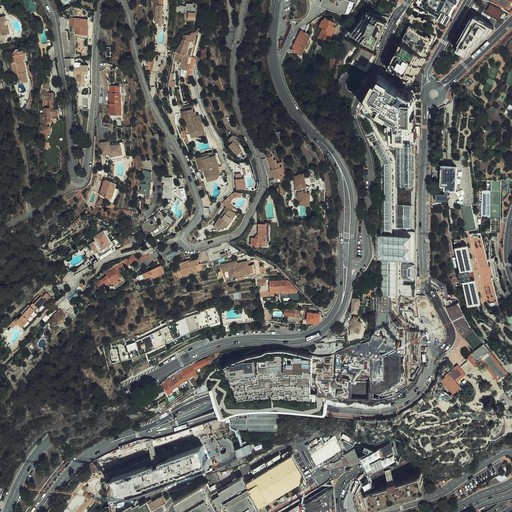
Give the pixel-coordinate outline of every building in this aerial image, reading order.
[(158,0),(147,0),(148,7),(148,15),(151,15),(151,20),(155,20),(155,15),(158,15),(158,3),(159,3),(158,0)] [(180,10),(179,16),(183,17),(184,9),(191,9),(191,5),(191,0),(189,0),(188,0),(188,4),(181,4),(181,3),(173,3),(174,9),(180,10)] [(296,0),(296,7),(293,21),(297,21),(299,20),(301,19),(302,18),(304,17),(305,16),(306,15),(307,13),(308,12),(309,10),(309,8),(309,7),(309,5),(309,3),(307,0),(296,0)] [(323,0),(323,2),(342,9),(343,6),(351,8),(353,0),(323,0)] [(457,7),(445,0),(415,0),(412,6),(446,26),(457,7)] [(511,2),(508,0),(493,0),(492,1),(511,13),(511,11),(511,2)] [(491,3),(485,12),(498,18),(500,17),(504,19),(508,15),(503,12),(503,11),(491,3)] [(373,49),(390,11),(366,8),(346,35),(373,49)] [(67,22),(72,22),(71,28),(74,29),(74,30),(85,31),(86,14),(68,13),(67,22)] [(319,18),(315,25),(318,27),(313,36),(318,38),(317,40),(325,44),(330,35),(327,34),(331,25),(330,24),(331,21),(320,16),(319,18)] [(412,25),(403,43),(390,74),(410,85),(424,53),(433,34),(429,24),(415,18),(412,25)] [(492,30),(478,20),(460,50),(466,56),(492,30)] [(300,31),(290,51),(301,56),(310,35),(300,31)] [(179,33),(178,38),(169,50),(176,52),(176,51),(181,53),(186,34),(180,33),(179,33)] [(340,55),(335,55),(334,63),(347,63),(355,48),(345,42),(342,48),(340,55)] [(376,56),(361,48),(354,60),(368,69),(376,56)] [(11,77),(12,81),(23,78),(23,74),(21,72),(19,66),(18,66),(16,59),(19,58),(16,49),(10,50),(9,51),(8,51),(7,52),(6,53),(6,54),(6,55),(6,57),(9,69),(8,69),(11,77)] [(74,73),(73,78),(75,78),(75,79),(76,80),(77,81),(78,81),(79,81),(80,80),(81,78),(82,70),(85,70),(85,62),(77,61),(76,64),(71,64),(70,69),(72,69),(72,73),(74,73)] [(34,131),(40,132),(43,133),(45,124),(42,123),(43,117),(46,118),(46,113),(54,112),(54,106),(50,106),(49,100),(51,90),(43,90),(43,86),(46,86),(46,75),(38,75),(38,87),(36,87),(37,98),(45,98),(45,105),(39,105),(39,112),(35,112),(36,122),(34,131)] [(418,92),(386,89),(374,78),(361,109),(389,125),(389,141),(417,140),(418,92)] [(490,78),(486,85),(491,88),(495,80),(490,78)] [(112,117),(112,111),(116,112),(117,91),(113,91),(113,84),(106,84),(105,111),(106,111),(105,115),(105,116),(112,117)] [(179,110),(182,122),(183,126),(185,132),(196,129),(192,114),(191,110),(189,110),(188,107),(179,110)] [(192,114),(196,129),(185,132),(186,136),(200,132),(195,113),(192,114)] [(237,147),(233,142),(235,140),(228,132),(223,136),(226,140),(223,142),(231,152),(237,147)] [(391,163),(379,143),(374,146),(385,165),(384,202),(382,202),(381,231),(391,231),(391,163)] [(413,145),(396,145),(396,187),(412,187),(413,145)] [(117,158),(116,148),(105,149),(106,152),(101,153),(101,157),(105,157),(105,160),(117,158)] [(194,167),(196,166),(198,166),(200,169),(200,170),(211,169),(209,165),(211,164),(207,152),(201,154),(201,152),(191,155),(194,167)] [(267,178),(268,178),(278,174),(274,165),(272,166),(271,162),(269,162),(267,158),(266,159),(264,155),(263,155),(262,153),(259,154),(265,170),(264,170),(267,178)] [(141,197),(142,197),(146,198),(148,198),(148,193),(146,193),(146,181),(144,181),(144,176),(147,176),(147,168),(145,158),(136,159),(137,169),(138,168),(137,187),(142,187),(141,197)] [(275,160),(271,162),(272,166),(274,165),(278,174),(268,178),(270,183),(280,179),(278,175),(281,174),(275,160)] [(456,167),(441,166),(439,187),(444,187),(444,191),(447,191),(455,191),(456,167)] [(292,188),(301,187),(301,184),(299,172),(290,173),(292,184),(292,188)] [(167,197),(169,188),(169,175),(162,174),(162,187),(160,195),(167,197)] [(481,191),(480,231),(498,233),(499,221),(500,218),(501,202),(510,193),(510,184),(511,182),(511,181),(509,179),(508,179),(501,181),(491,182),(487,183),(486,191),(481,191)] [(111,189),(112,184),(108,183),(102,182),(98,197),(114,200),(116,190),(111,189)] [(302,191),(301,187),(292,188),(291,188),(292,197),(293,197),(294,202),(305,203),(305,191),(302,191)] [(447,191),(444,191),(443,195),(435,195),(435,201),(446,202),(449,197),(449,194),(447,194),(447,191)] [(219,204),(211,218),(213,218),(215,218),(217,219),(219,219),(221,220),(223,221),(225,222),(231,210),(219,204)] [(411,205),(394,205),(394,228),(411,228),(411,205)] [(464,232),(476,229),(470,205),(459,208),(464,232)] [(148,215),(138,223),(144,231),(147,228),(150,233),(161,225),(165,220),(168,221),(172,216),(163,209),(160,213),(154,208),(149,215),(148,215)] [(307,217),(295,217),(295,223),(296,229),(307,229),(307,217)] [(211,218),(211,219),(212,219),(216,221),(217,223),(218,225),(219,226),(221,223),(223,224),(225,222),(223,221),(221,220),(219,219),(217,219),(215,218),(213,218),(211,218)] [(243,237),(246,242),(249,246),(250,246),(250,243),(255,244),(255,238),(257,238),(257,235),(259,235),(259,227),(253,226),(251,226),(251,235),(243,235),(243,237)] [(202,236),(194,231),(191,235),(198,241),(202,236)] [(97,237),(94,234),(86,240),(87,244),(81,248),(84,252),(91,261),(106,250),(105,249),(111,245),(108,240),(102,245),(97,237)] [(480,305),(498,304),(490,277),(492,276),(490,265),(488,265),(480,234),(465,235),(466,238),(466,240),(467,247),(464,247),(463,248),(462,248),(455,249),(461,273),(458,274),(459,278),(460,283),(463,283),(469,308),(476,306),(478,305),(480,305)] [(411,237),(377,236),(377,260),(381,260),(398,260),(412,261),(411,237)] [(224,254),(239,250),(234,248),(233,246),(232,244),(225,246),(222,246),(224,254)] [(128,258),(129,261),(111,270),(112,271),(115,269),(118,273),(121,271),(122,272),(126,271),(125,269),(128,267),(132,263),(132,262),(134,262),(142,260),(149,257),(148,255),(141,258),(141,257),(135,259),(134,256),(128,258)] [(198,263),(196,256),(187,258),(187,257),(177,259),(178,261),(180,269),(198,265),(198,263)] [(230,259),(218,261),(220,268),(221,267),(222,273),(248,268),(247,262),(244,263),(243,259),(230,261),(230,259)] [(398,297),(398,260),(381,260),(381,297),(398,297)] [(200,262),(198,263),(198,265),(180,269),(178,261),(174,262),(176,273),(201,268),(200,262)] [(139,274),(147,271),(148,272),(148,274),(158,269),(155,262),(137,269),(139,274)] [(250,262),(247,262),(248,268),(222,273),(221,267),(220,268),(221,273),(220,273),(222,278),(233,276),(232,273),(251,270),(250,262)] [(415,264),(403,264),(403,280),(414,280),(415,264)] [(115,269),(112,271),(113,272),(104,278),(105,279),(108,285),(117,279),(119,278),(116,274),(118,273),(115,269)] [(108,285),(105,279),(100,282),(103,286),(105,288),(110,285),(112,288),(116,285),(115,282),(118,280),(117,279),(108,285)] [(260,286),(261,297),(276,296),(276,294),(276,292),(282,292),(282,293),(282,298),(291,298),(291,292),(299,291),(288,280),(270,281),(270,285),(260,286)] [(13,319),(16,322),(20,326),(27,319),(26,318),(37,307),(38,308),(46,300),(47,301),(51,296),(46,292),(42,296),(41,295),(33,304),(32,303),(18,318),(16,316),(13,319)] [(414,299),(378,300),(378,317),(370,341),(348,349),(329,358),(316,359),(316,382),(316,393),(366,397),(375,397),(380,398),(396,393),(413,383),(421,368),(421,348),(421,335),(417,316),(414,299)] [(252,305),(243,306),(244,310),(246,311),(247,312),(248,314),(253,313),(252,305)] [(462,308),(461,305),(449,309),(454,325),(464,339),(475,333),(466,321),(462,308)] [(110,343),(113,358),(122,356),(132,354),(148,348),(157,344),(175,336),(201,325),(210,322),(218,320),(215,308),(206,309),(205,308),(200,309),(201,312),(187,317),(178,320),(151,333),(143,336),(127,342),(127,340),(124,341),(123,339),(110,343)] [(65,313),(61,309),(59,311),(58,310),(52,316),(53,317),(48,321),(53,326),(58,321),(59,322),(64,317),(63,316),(66,313),(65,313)] [(312,311),(306,310),(305,319),(309,319),(309,320),(320,321),(320,314),(315,313),(313,313),(313,311),(312,311)] [(352,322),(353,322),(351,328),(356,329),(356,330),(361,331),(363,321),(358,320),(359,317),(354,316),(353,319),(352,319),(352,322)] [(11,328),(16,322),(13,319),(8,325),(11,328)] [(495,355),(483,341),(475,347),(477,350),(467,358),(470,361),(474,366),(476,369),(484,363),(501,383),(502,382),(511,375),(509,372),(495,355)] [(249,357),(225,366),(231,381),(232,386),(238,401),(264,398),(310,401),(311,378),(313,378),(313,356),(287,351),(280,350),(268,351),(263,354),(249,357)] [(196,369),(208,363),(207,362),(209,361),(208,358),(194,364),(196,369)] [(196,376),(198,375),(193,365),(187,368),(181,371),(164,383),(169,392),(173,390),(172,389),(186,380),(186,378),(187,378),(188,379),(189,378),(188,377),(193,374),(194,375),(195,375),(196,376)] [(460,368),(458,365),(456,366),(454,368),(446,374),(441,383),(451,394),(462,386),(457,382),(464,376),(466,374),(460,368)] [(444,394),(438,391),(435,398),(436,400),(439,402),(441,401),(441,399),(447,402),(449,402),(449,401),(450,399),(449,397),(444,395),(444,394)] [(248,418),(232,418),(232,430),(276,429),(276,422),(268,422),(268,413),(248,413),(248,418)] [(490,437),(492,438),(497,436),(501,432),(502,428),(504,427),(503,418),(497,420),(493,425),(490,431),(490,436),(490,437)] [(354,447),(344,453),(350,464),(360,458),(354,447)] [(207,448),(104,484),(112,504),(213,466),(207,448)] [(267,511),(264,507),(309,481),(293,457),(247,482),(243,477),(213,495),(207,484),(174,505),(178,511),(267,511)] [(392,466),(387,468),(390,481),(396,479),(392,466)] [(423,477),(372,493),(377,509),(433,491),(431,486),(428,475),(423,477)] [(132,507),(123,511),(150,511),(167,502),(163,497),(153,503),(152,501),(141,507),(140,505),(134,509),(132,507)]
